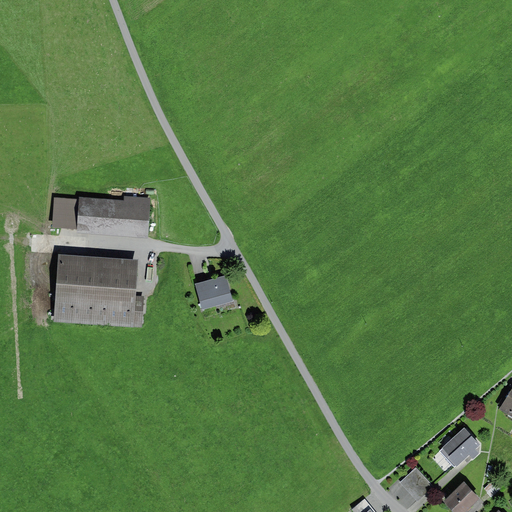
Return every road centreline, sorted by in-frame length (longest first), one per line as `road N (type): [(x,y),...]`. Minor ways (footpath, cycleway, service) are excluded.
road 1 (track): [(112,0),(144,80),(235,252),(384,494)]
road 2 (track): [(235,252),(5,238)]
